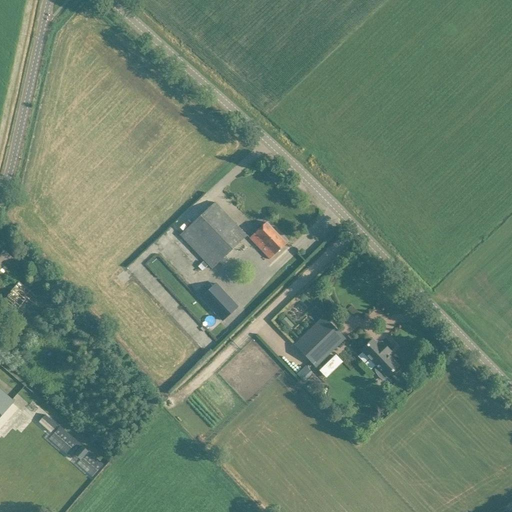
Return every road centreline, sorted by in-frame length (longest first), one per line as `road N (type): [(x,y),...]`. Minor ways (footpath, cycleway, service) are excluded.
road 1 (tertiary): [(511,390),(254,122),(110,0)]
road 2 (unclassified): [(0,191),(47,0)]
